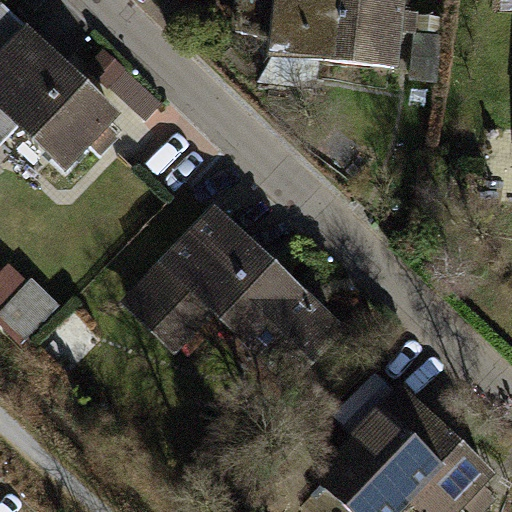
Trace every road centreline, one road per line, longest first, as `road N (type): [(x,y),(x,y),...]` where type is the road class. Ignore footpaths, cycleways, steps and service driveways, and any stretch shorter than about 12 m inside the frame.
road 1 (residential): [(511,397),(99,0)]
road 2 (track): [(0,424),(92,511)]
